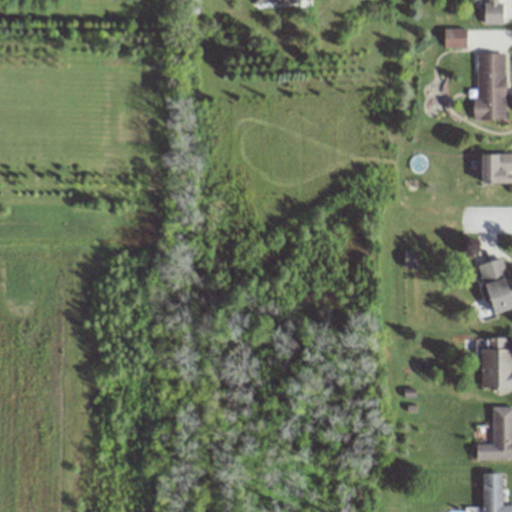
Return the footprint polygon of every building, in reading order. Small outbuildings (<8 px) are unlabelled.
[(482,0),(483,22),(505,22),(504,0),(482,0)] [(474,118),(504,118),(505,52),(475,51),(474,118)] [(483,180),(511,180),(511,151),(483,152),(483,180)] [(416,267),(416,251),(404,251),(404,267),(416,267)] [(511,307),(511,292),(503,257),(480,263),(493,313),(511,307)] [(511,336),(480,338),(482,391),(511,389),(511,336)] [(492,444),(476,444),(476,459),(511,458),(511,406),(492,406),(492,444)] [(511,511),(511,504),(503,505),(503,473),(483,473),(482,511),(511,511)]
